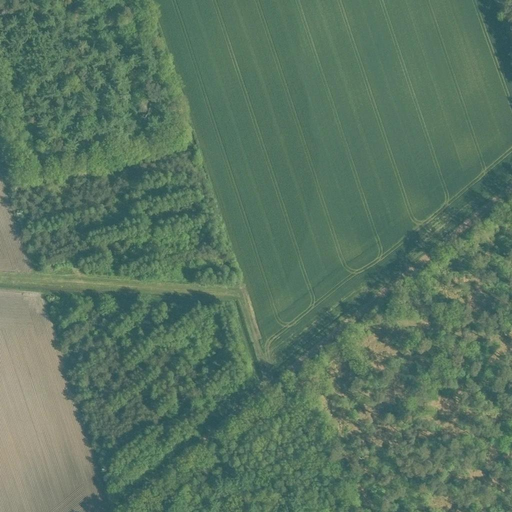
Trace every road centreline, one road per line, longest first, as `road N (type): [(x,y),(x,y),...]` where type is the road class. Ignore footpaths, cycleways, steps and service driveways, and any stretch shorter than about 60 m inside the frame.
road 1 (track): [(119,511),(511,185)]
road 2 (track): [(269,384),(238,294),(0,276)]
road 3 (track): [(342,511),(288,367)]
